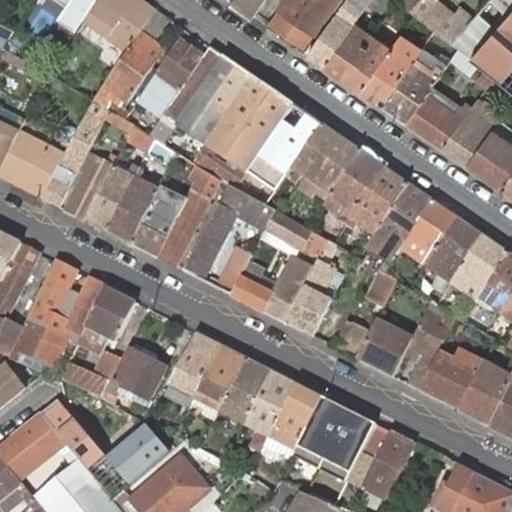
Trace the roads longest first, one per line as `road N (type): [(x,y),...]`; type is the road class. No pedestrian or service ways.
road 1 (residential): [(0,211),(511,468)]
road 2 (residential): [(511,229),(178,0)]
